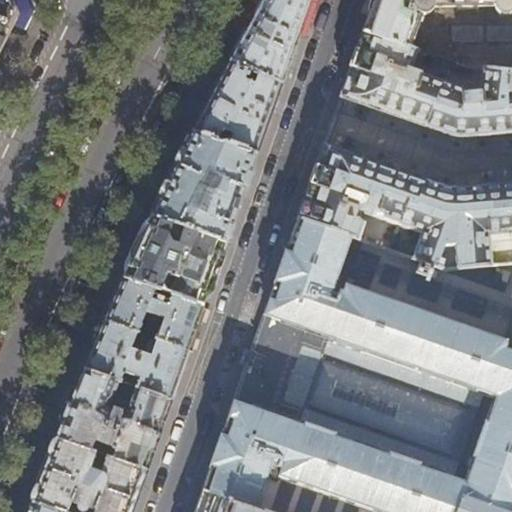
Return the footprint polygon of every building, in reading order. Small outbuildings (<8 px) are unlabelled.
[(0,0),(0,48),(12,24),(18,12),(11,0),(0,0)] [(28,0),(11,0),(18,12),(12,24),(22,29),(32,9),(28,0)] [(262,0),(255,15),(246,30),(230,60),(249,69),(258,73),(281,83),(298,35),(310,0),(262,0)] [(255,15),(262,0),(248,0),(235,24),(246,30),(255,15)] [(511,0),(373,0),(372,6),(362,32),(418,52),(443,61),(457,66),(472,68),(480,69),(511,72),(511,0)] [(418,52),(362,32),(353,60),(340,97),(443,134),(450,136),(458,138),(465,138),(511,133),(511,184),(460,189),(454,189),(445,188),(437,186),(323,144),(313,175),(297,218),(352,238),(359,240),(364,224),(357,221),(360,212),(420,234),(412,259),(420,261),(431,265),(444,270),(455,269),(454,262),(443,263),(444,262),(437,259),(442,246),(457,245),(457,246),(456,247),(458,268),(490,265),(487,237),(511,235),(511,72),(480,69),(476,92),(461,94),(462,89),(411,71),(418,52)] [(245,79),(249,69),(230,60),(211,94),(192,132),(218,141),(222,131),(232,135),(229,145),(257,154),(267,125),(281,83),(258,73),(253,83),(245,79)] [(471,75),(472,68),(457,66),(443,61),(438,75),(445,78),(448,69),(455,72),(455,73),(471,75)] [(229,145),(218,141),(192,132),(174,168),(152,216),(226,242),(241,198),(257,154),(229,145)] [(213,279),(226,242),(152,216),(138,246),(123,277),(156,289),(161,290),(165,278),(168,279),(170,274),(178,277),(172,294),(204,306),(213,279)] [(346,286),(341,298),(332,294),(352,238),(297,218),(288,247),(275,284),(251,352),(231,408),(212,463),(203,491),(256,509),(273,457),(283,460),(279,473),(390,511),(511,511),(511,509),(509,509),(511,500),(511,340),(509,351),(500,348),(503,341),(346,286)] [(380,247),(389,250),(391,244),(382,241),(380,247)] [(426,277),(431,265),(420,261),(416,273),(426,277)] [(145,336),(151,321),(144,319),(146,314),(163,320),(157,339),(188,351),(195,330),(204,306),(172,294),(169,293),(165,304),(152,299),(156,289),(123,277),(115,296),(104,321),(138,333),(145,336)] [(132,348),(138,333),(104,321),(94,345),(84,369),(120,382),(124,373),(140,378),(137,388),(171,400),(180,375),(188,351),(157,339),(152,355),(132,348)] [(56,439),(91,451),(95,441),(101,443),(115,449),(111,458),(146,471),(159,434),(171,400),(137,388),(120,382),(84,369),(70,403),(56,439)] [(96,453),(91,451),(56,439),(43,473),(32,502),(59,511),(72,511),(75,505),(78,506),(77,508),(78,511),(79,511),(86,511),(88,511),(89,508),(95,510),(94,511),(131,511),(134,504),(146,471),(111,458),(108,457),(102,474),(90,470),(96,453)] [(263,511),(256,509),(203,491),(195,511),(263,511)] [(59,511),(32,502),(28,511),(59,511)]
